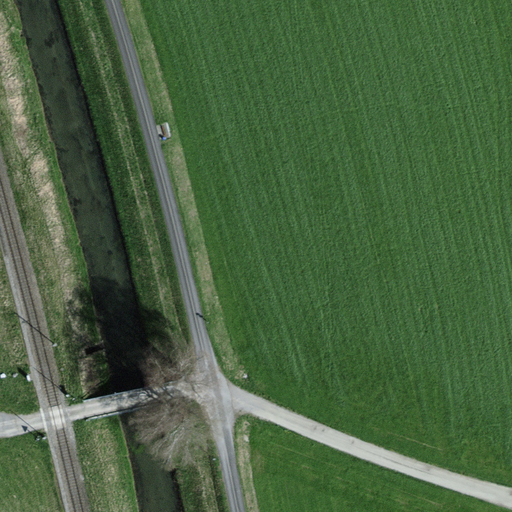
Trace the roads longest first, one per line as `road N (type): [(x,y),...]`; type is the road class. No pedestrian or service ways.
road 1 (track): [(0,429),(179,389),(239,396),(511,499)]
road 2 (unclassified): [(110,0),(218,394),(239,511)]
